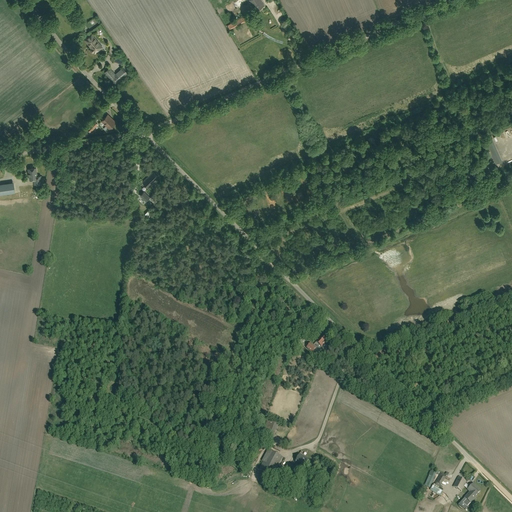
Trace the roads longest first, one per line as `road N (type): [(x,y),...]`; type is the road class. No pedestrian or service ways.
road 1 (unclassified): [(475,463),(142,132)]
road 2 (unclassified): [(142,132),(453,0)]
road 3 (unclassified): [(142,132),(21,0)]
road 4 (unclassified): [(142,132),(0,157)]
